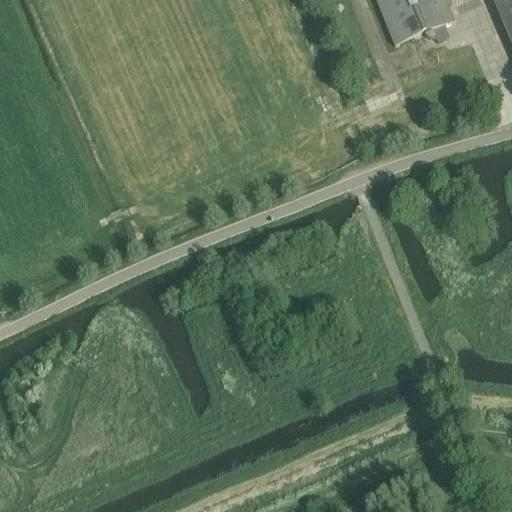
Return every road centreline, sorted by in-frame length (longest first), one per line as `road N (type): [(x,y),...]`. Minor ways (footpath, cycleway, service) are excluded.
road 1 (unclassified): [(0,335),(225,234),(511,135)]
road 2 (unknown): [(459,440),(292,511)]
